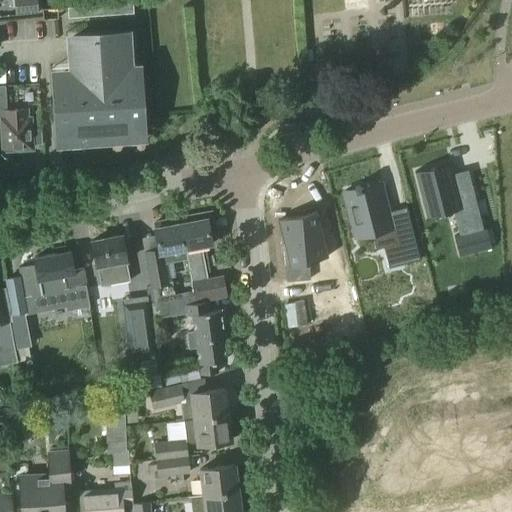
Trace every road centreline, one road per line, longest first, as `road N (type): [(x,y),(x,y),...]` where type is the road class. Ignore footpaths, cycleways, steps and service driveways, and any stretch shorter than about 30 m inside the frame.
road 1 (residential): [(276,511),(241,168)]
road 2 (unclassified): [(241,168),(511,100)]
road 3 (unclassified): [(0,216),(241,168)]
road 4 (unknown): [(60,205),(42,49)]
